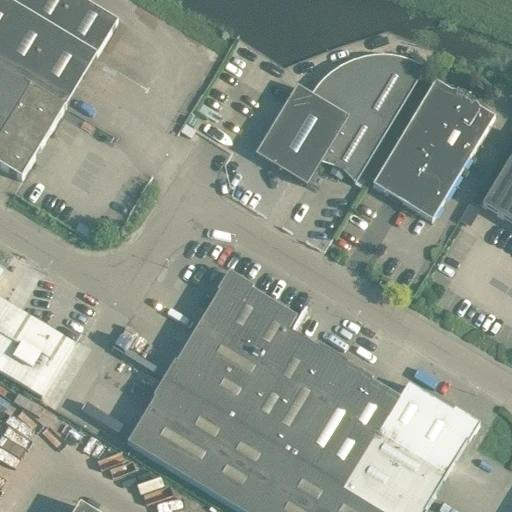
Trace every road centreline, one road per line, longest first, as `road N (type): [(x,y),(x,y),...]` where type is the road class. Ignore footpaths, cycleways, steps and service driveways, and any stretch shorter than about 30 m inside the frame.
road 1 (unclassified): [(511,390),(186,198),(126,298),(0,223)]
road 2 (unknown): [(330,283),(373,227),(421,241)]
